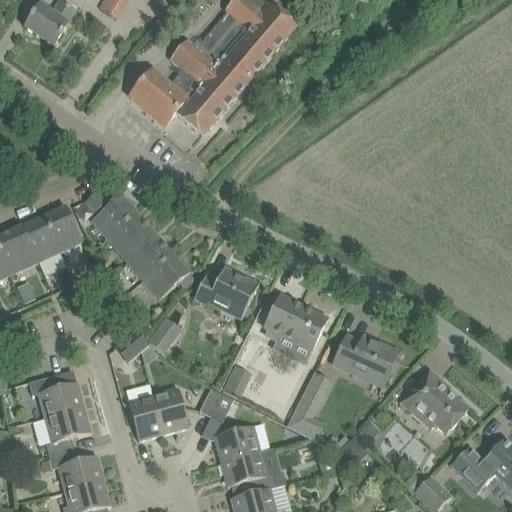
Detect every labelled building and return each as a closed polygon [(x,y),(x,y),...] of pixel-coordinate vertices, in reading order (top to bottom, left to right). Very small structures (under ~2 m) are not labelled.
[(103,0),(97,9),(117,22),(131,0),(103,0)] [(186,44),(170,63),(182,73),(171,86),(192,103),(178,119),(200,138),(202,139),(242,91),(249,97),(258,87),(251,81),(294,29),(270,9),(266,6),(266,7),(257,0),(235,0),(224,13),(226,15),(195,51),(186,44)] [(23,29),(53,49),(69,26),(67,25),(75,12),(60,2),(52,15),(38,6),(23,29)] [(151,73),(129,99),(163,127),(165,129),(175,117),(187,103),(169,88),(151,73)] [(84,206),(93,216),(105,206),(96,195),(84,206)] [(88,226),(106,247),(139,219),(120,198),(88,226)] [(65,209),(41,220),(59,260),(83,249),(65,209)] [(106,247),(124,269),(157,240),(139,219),(106,247)] [(41,220),(18,231),(36,270),(59,260),(41,220)] [(18,231),(0,238),(0,254),(12,281),(36,270),(18,231)] [(124,269),(142,290),(175,261),(157,240),(124,269)] [(0,287),(12,281),(0,254),(0,287)] [(175,261),(142,290),(156,305),(177,286),(183,292),(194,282),(175,261)] [(193,302),(206,308),(207,305),(241,322),(258,288),(223,270),(216,284),(205,279),(193,302)] [(29,291),(18,295),(24,308),(35,303),(29,291)] [(263,331),(311,354),(327,322),(280,298),(263,331)] [(146,346),(164,358),(181,334),(164,322),(146,346)] [(114,351),(124,362),(144,345),(134,334),(114,351)] [(333,367),(367,383),(369,379),(384,386),(398,355),(363,339),(360,345),(346,339),(333,367)] [(233,369),(221,391),(237,399),(248,376),(233,369)] [(400,406),(411,415),(430,432),(434,428),(446,438),(468,412),(447,394),(449,391),(429,373),(400,406)] [(37,398),(44,422),(83,411),(77,386),(57,391),(53,379),(28,386),(32,399),(37,398)] [(305,391),(285,428),(302,437),(321,399),(305,391)] [(177,392),(152,398),(163,438),(188,431),(177,392)] [(198,415),(209,421),(221,397),(210,392),(198,415)] [(221,397),(209,421),(221,426),(233,403),(221,397)] [(163,438),(152,398),(127,405),(138,444),(163,438)] [(45,447),(48,460),(74,453),(70,442),(90,436),(83,411),(44,422),(50,446),(45,447)] [(213,440),(220,466),(260,455),(253,430),(213,440)] [(511,449),(505,442),(483,464),(469,450),(450,469),(477,496),(495,477),(511,493),(511,449)] [(57,471),(64,495),(103,485),(96,459),(77,465),(74,453),(48,460),(51,472),(57,471)] [(247,485),(250,497),(270,492),(277,491),(276,487),(283,485),(281,475),(266,479),(260,455),(220,466),(227,491),(247,485)] [(335,461),(318,466),(321,477),(338,473),(335,461)] [(413,477),(403,486),(412,495),(422,486),(413,477)] [(411,496),(427,511),(436,511),(449,500),(429,479),(422,486),(412,495),(411,496)] [(62,511),(100,511),(110,509),(103,485),(64,495),(68,510),(62,511)] [(250,497),(230,502),(232,511),(275,511),(270,492),(250,497)]
